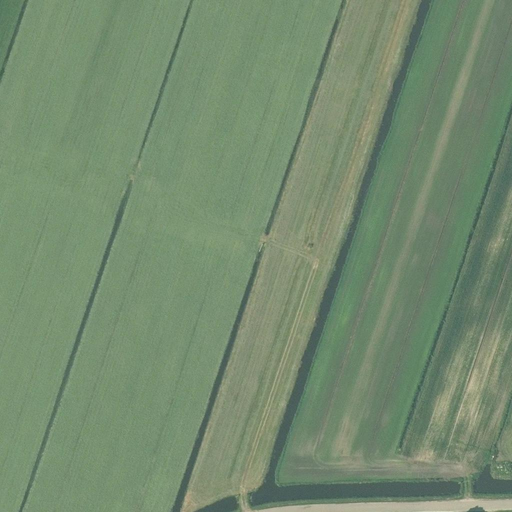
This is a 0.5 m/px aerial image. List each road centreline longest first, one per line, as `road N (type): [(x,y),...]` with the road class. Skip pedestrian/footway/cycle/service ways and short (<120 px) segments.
road 1 (unknown): [(250,511),(248,472),(313,247),(174,175),(95,153)]
road 2 (unclassified): [(285,511),(511,503)]
